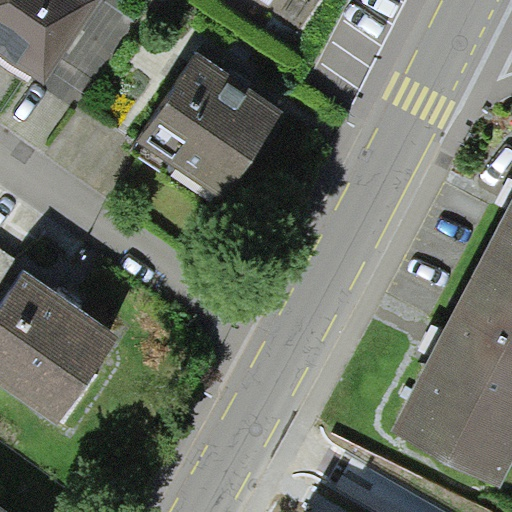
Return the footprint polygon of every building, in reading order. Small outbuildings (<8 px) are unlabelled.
[(0,0),(0,32),(41,60),(81,0),(0,0)] [(142,149),(228,203),(285,113),(199,59),(142,149)] [(511,172),(469,254),(511,276),(511,172)] [(0,238),(0,283),(21,252),(0,238)] [(390,413),(497,466),(511,436),(511,276),(469,254),(390,413)] [(0,306),(0,359),(58,399),(118,311),(35,255),(0,306)] [(0,511),(46,511),(0,480),(0,511)]
